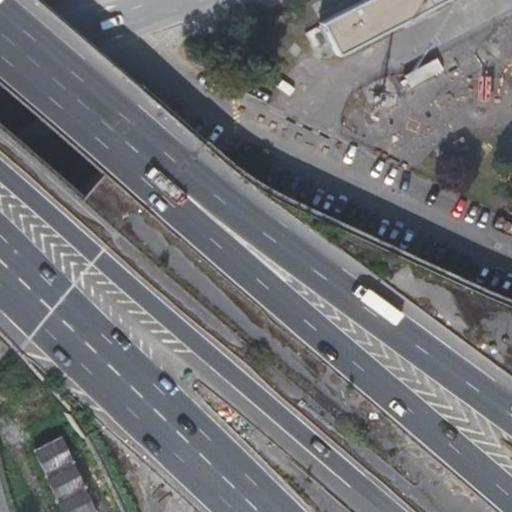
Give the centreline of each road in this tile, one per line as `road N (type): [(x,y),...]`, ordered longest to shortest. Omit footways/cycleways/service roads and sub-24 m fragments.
road 1 (motorway): [(0,170),(391,511)]
road 2 (motorway): [(511,495),(303,316),(169,183)]
road 3 (motorway): [(511,414),(378,314),(169,183)]
road 4 (motorway): [(0,279),(179,439)]
road 5 (motorway): [(169,183),(0,43)]
road 6 (secondary): [(0,52),(172,0)]
